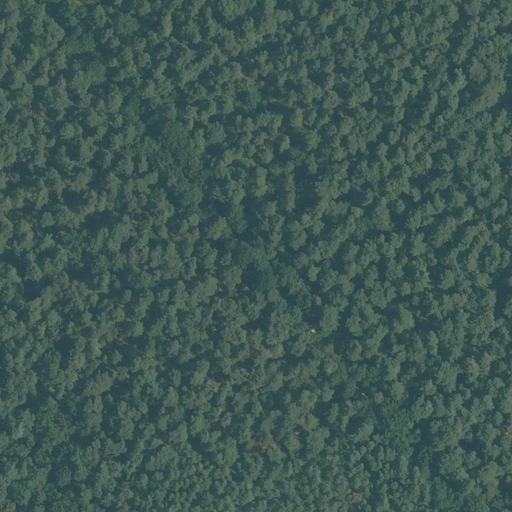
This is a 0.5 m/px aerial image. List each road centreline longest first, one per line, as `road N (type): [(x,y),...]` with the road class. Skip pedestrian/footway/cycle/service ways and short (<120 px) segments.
road 1 (track): [(456,511),(360,384),(41,0)]
road 2 (track): [(0,239),(59,389),(78,511)]
